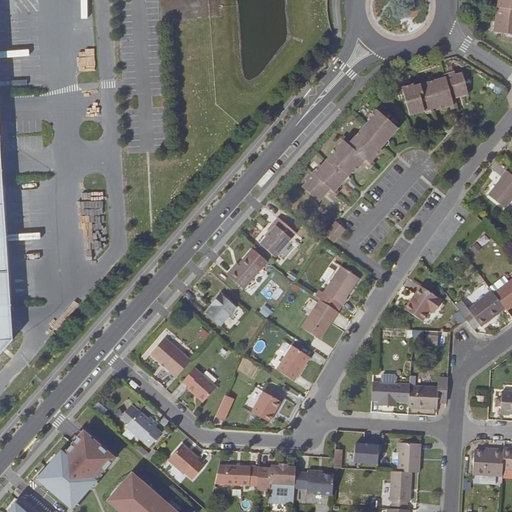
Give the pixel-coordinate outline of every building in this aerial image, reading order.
[(511,33),(511,0),(497,0),(494,31),(511,33)] [(420,95),(426,94),(430,109),(436,108),(437,110),(450,106),(451,109),(458,107),(455,97),(459,96),(458,93),(468,90),(463,72),(456,74),(455,71),(439,75),(440,78),(414,85),(413,83),(402,86),(410,114),(424,111),(420,95)] [(430,109),(426,94),(420,95),(424,111),(430,109)] [(324,192),(327,195),(330,192),(336,197),(340,192),(337,190),(344,181),(332,171),(336,166),(348,177),(352,172),(354,174),(363,163),(370,168),(374,163),(372,161),(382,150),(380,148),(383,145),(371,134),(375,129),(388,140),(399,128),(377,108),(370,116),(371,118),(351,140),(344,134),(339,139),(342,142),(322,165),(320,163),(312,172),(311,171),(305,179),(307,181),(302,187),(318,200),(324,192)] [(388,140),(375,129),(371,134),(383,145),(388,140)] [(0,355),(13,340),(0,135),(0,355)] [(348,177),(336,166),(332,171),(344,181),(348,177)] [(508,206),(511,200),(511,175),(505,171),(501,177),(502,178),(489,195),(506,209),(508,206)] [(320,202),(327,195),(324,192),(318,200),(320,202)] [(261,244),(275,257),(296,233),(278,218),(269,229),(271,232),(261,244)] [(336,221),(325,234),(334,242),(346,230),(336,221)] [(106,255),(105,223),(86,224),(87,255),(106,255)] [(268,261),(253,248),(247,255),(262,268),(268,261)] [(234,269),(232,267),(227,274),(244,289),(262,268),(247,255),(247,254),(239,264),(234,269)] [(341,266),(324,292),(343,305),(348,298),(346,297),(359,278),(341,266)] [(506,310),(511,305),(511,278),(493,293),(505,308),(506,310)] [(421,286),(405,309),(423,321),(430,311),(434,314),(443,301),(421,286)] [(480,327),(505,308),(493,293),(491,291),(468,309),(462,314),(466,320),(473,330),(479,325),(480,327)] [(236,307),(220,293),(212,301),(215,303),(212,306),(205,314),(219,326),(236,307)] [(472,293),(464,300),(469,306),(476,299),(472,293)] [(319,341),(338,313),(319,300),(300,329),(319,341)] [(468,309),(462,301),(455,305),(462,314),(468,309)] [(424,329),(408,328),(407,336),(423,337),(424,329)] [(438,335),(425,335),(425,345),(437,346),(438,335)] [(160,360),(163,363),(161,364),(171,372),(169,373),(174,378),(190,360),(164,338),(150,354),(158,362),(160,360)] [(292,347),(277,370),(294,382),(309,358),(292,347)] [(188,385),(186,388),(202,402),(215,387),(193,368),(182,381),(188,385)] [(391,406),(391,401),(396,401),(409,402),(410,386),(410,384),(396,384),(397,376),(381,375),(381,383),(373,382),(372,400),(379,400),(379,406),(391,406)] [(439,379),(438,387),(415,386),(410,386),(409,402),(409,407),(437,408),(438,401),(447,401),(448,380),(439,379)] [(261,391),(249,412),(269,423),(274,415),(272,415),(274,411),(276,412),(281,402),(261,391)] [(511,391),(502,391),(501,398),(496,397),(496,405),(501,405),(500,412),(511,413),(511,391)] [(224,419),(235,397),(226,393),(215,415),(224,419)] [(127,421),(125,424),(149,446),(161,432),(155,427),(158,423),(149,415),(147,417),(138,409),(130,403),(120,415),(127,421)] [(37,479),(64,502),(66,500),(71,505),(94,479),(96,481),(115,458),(83,431),(50,469),(47,467),(37,479)] [(420,453),(421,443),(398,442),(397,452),(398,452),(397,471),(411,472),(419,472),(420,453)] [(182,443),(169,459),(185,473),(186,471),(194,478),(205,465),(197,458),(198,457),(182,443)] [(379,445),(355,443),(354,461),(378,463),(379,445)] [(492,451),(485,451),(474,450),(472,473),(502,475),(502,468),(504,449),(492,448),(492,451)] [(511,448),(504,448),(504,449),(502,468),(511,469),(511,448)] [(294,487),(295,472),(295,466),(287,466),(288,464),(279,463),(279,465),(271,465),(271,468),(259,467),(257,486),(257,490),(270,490),(270,486),(294,487)] [(257,486),(259,467),(220,464),(215,483),(257,486)] [(332,495),(334,475),(322,474),(316,474),(316,471),(308,470),(308,473),(295,472),(294,487),(307,488),(307,494),(332,495)] [(409,502),(411,472),(397,471),(391,471),(389,501),(392,501),(392,509),(407,510),(407,502),(409,502)] [(176,511),(134,475),(128,482),(126,480),(113,494),(116,496),(110,503),(120,511),(176,511)]
